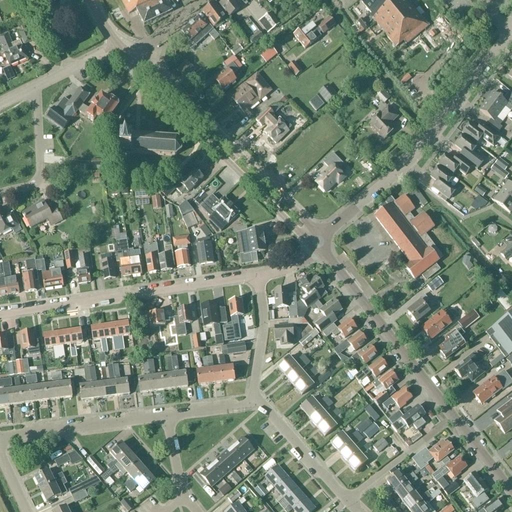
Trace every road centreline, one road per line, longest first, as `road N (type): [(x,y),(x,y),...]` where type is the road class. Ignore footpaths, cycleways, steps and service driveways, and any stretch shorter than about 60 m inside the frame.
road 1 (tertiary): [(319,245),(400,170),(511,31)]
road 2 (residential): [(0,313),(258,275)]
road 3 (tertiary): [(319,245),(239,154),(168,84),(151,79)]
road 4 (tertiary): [(151,79),(302,239),(319,245)]
road 5 (tertiary): [(452,416),(319,245)]
road 6 (residential): [(0,439),(167,416)]
road 7 (residential): [(39,88),(40,185),(0,194)]
road 8 (residential): [(347,500),(265,408),(251,404)]
road 9 (residential): [(347,500),(452,416)]
road 10 (residential): [(251,404),(263,329),(258,275)]
